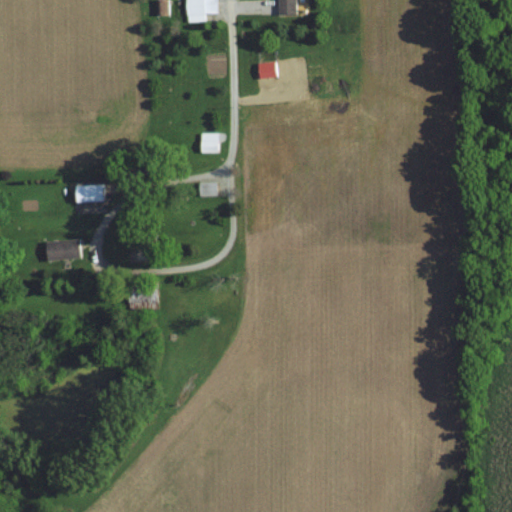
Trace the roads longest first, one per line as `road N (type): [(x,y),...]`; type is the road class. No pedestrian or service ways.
road 1 (residential): [(229,246),(234,178),(153,180),(106,220),(98,261),(158,268),(229,246)]
road 2 (residential): [(231,0),(234,178)]
